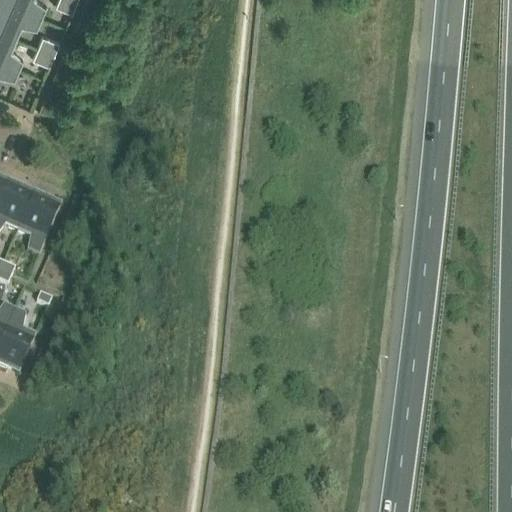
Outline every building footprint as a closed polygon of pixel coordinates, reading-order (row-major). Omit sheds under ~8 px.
[(0,0),(0,77),(14,80),(22,60),(10,51),(16,39),(21,26),(36,29),(45,7),(35,0),(0,0)] [(72,14),(77,2),(70,0),(58,0),(55,7),(72,14)] [(42,37),(37,48),(54,55),(59,44),(42,37)] [(49,67),(54,55),(37,48),(32,60),(49,67)] [(33,196),(32,195),(22,191),(23,188),(7,181),(6,184),(0,198),(0,233),(4,227),(17,232),(33,196)] [(39,258),(60,207),(48,202),(49,199),(33,192),(32,195),(33,196),(17,232),(29,238),(27,252),(39,258)] [(15,269),(3,264),(0,271),(0,272),(11,278),(15,269)] [(0,282),(7,286),(11,278),(0,272),(0,282)] [(36,303),(48,308),(51,300),(40,295),(36,303)] [(0,343),(14,311),(3,306),(0,310),(0,343)] [(20,373),(36,337),(22,331),(25,316),(14,311),(0,343),(0,368),(6,371),(8,368),(20,373)]
